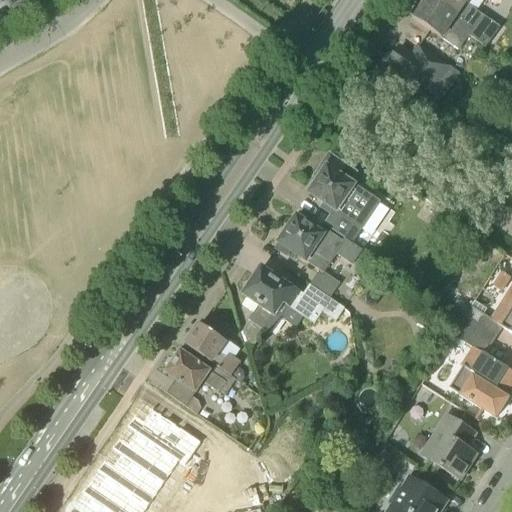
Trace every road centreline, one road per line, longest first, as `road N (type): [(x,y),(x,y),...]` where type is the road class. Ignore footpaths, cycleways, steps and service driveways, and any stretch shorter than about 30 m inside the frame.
road 1 (secondary): [(293,90),(265,111),(117,326),(111,360)]
road 2 (secondary): [(111,360),(136,339),(282,123),(293,90)]
road 3 (secondary): [(6,511),(111,360)]
